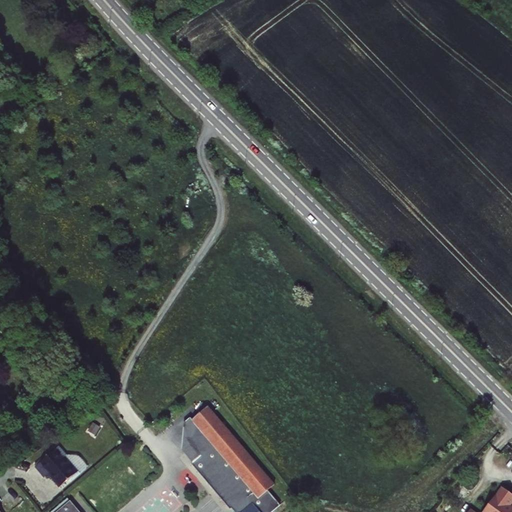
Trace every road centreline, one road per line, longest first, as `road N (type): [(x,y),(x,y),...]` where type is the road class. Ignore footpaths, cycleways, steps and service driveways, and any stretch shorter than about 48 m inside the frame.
road 1 (secondary): [(104,0),(511,412)]
road 2 (unknown): [(511,412),(397,511)]
